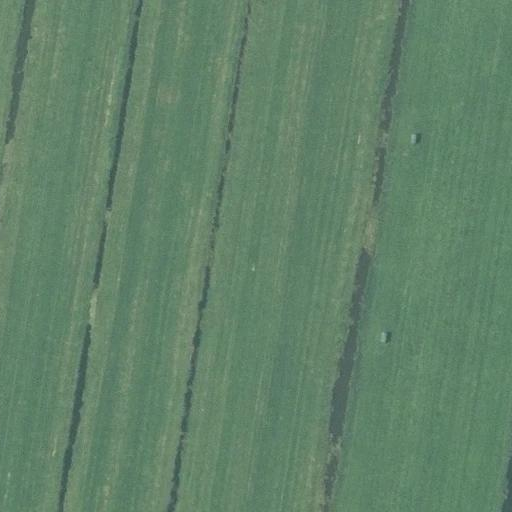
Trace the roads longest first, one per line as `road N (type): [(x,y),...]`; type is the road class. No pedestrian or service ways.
road 1 (track): [(5,511),(86,0)]
road 2 (track): [(458,0),(392,511)]
